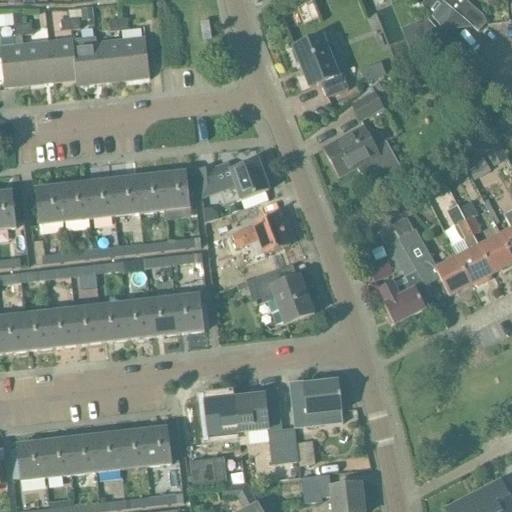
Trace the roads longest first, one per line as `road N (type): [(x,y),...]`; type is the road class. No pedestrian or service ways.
road 1 (residential): [(30,389),(360,350)]
road 2 (residential): [(360,350),(265,99)]
road 3 (residential): [(25,135),(265,99)]
road 4 (residential): [(400,511),(360,350)]
